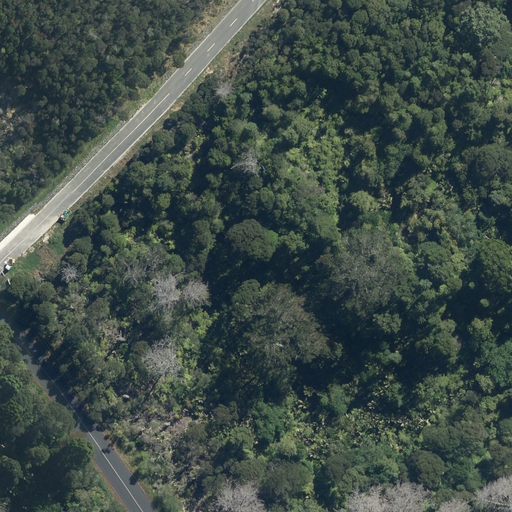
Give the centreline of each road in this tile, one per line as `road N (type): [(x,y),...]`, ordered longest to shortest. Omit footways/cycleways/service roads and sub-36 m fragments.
road 1 (residential): [(0,259),(254,0)]
road 2 (unclassified): [(0,324),(39,363),(141,511)]
